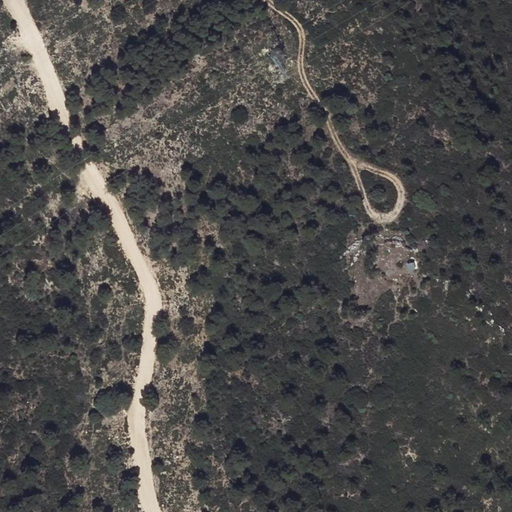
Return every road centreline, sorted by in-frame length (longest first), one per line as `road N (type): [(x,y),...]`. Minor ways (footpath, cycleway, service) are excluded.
road 1 (track): [(163,511),(134,419),(138,254),(12,0)]
road 2 (track): [(269,0),(303,33),(305,78),(369,214),(388,214),(402,191),(362,165)]
